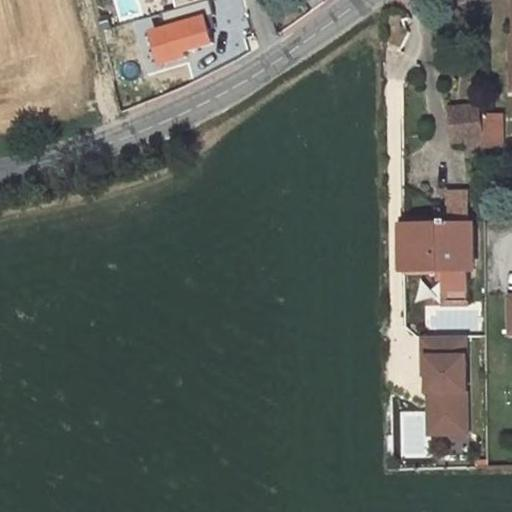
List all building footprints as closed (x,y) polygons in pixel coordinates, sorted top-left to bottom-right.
[(497,134),(497,113),(484,114),(484,134),(497,134)] [(450,225),(468,225),(467,193),(449,193),(450,212),(450,225)] [(404,219),(404,226),(450,225),(450,212),(439,212),(439,218),(404,219)] [(469,270),(468,225),(450,225),(404,226),(405,271),(439,271),(439,281),(448,281),(448,270),(469,270)] [(405,271),(404,226),(385,227),(385,272),(405,271)] [(469,301),(469,270),(448,270),(448,281),(448,302),(469,301)] [(467,336),(424,337),(425,375),(429,375),(430,425),(447,425),(447,434),(469,434),(467,336)] [(447,425),(430,425),(430,435),(447,434),(447,425)]
